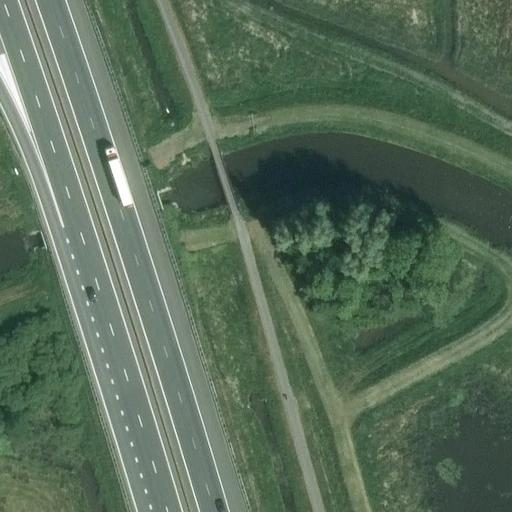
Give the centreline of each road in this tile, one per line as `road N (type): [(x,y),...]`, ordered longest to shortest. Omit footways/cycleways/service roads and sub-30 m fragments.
road 1 (motorway): [(207,511),(48,0)]
road 2 (motorway): [(77,225),(168,511)]
road 3 (motorway): [(0,4),(77,225)]
road 4 (motorway): [(0,88),(77,225)]
